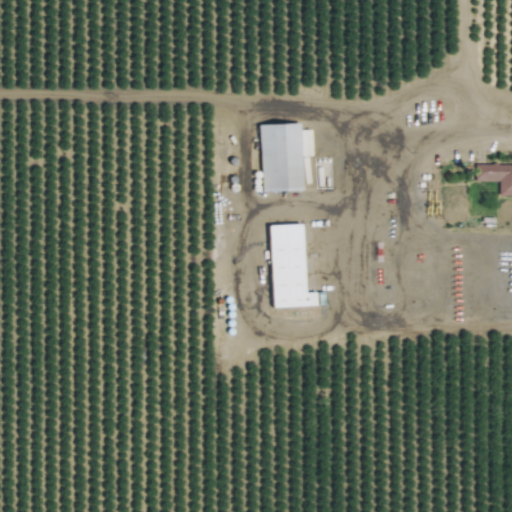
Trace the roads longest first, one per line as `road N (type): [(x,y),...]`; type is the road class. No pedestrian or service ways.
road 1 (residential): [(466,0),(482,94),(472,135),(405,136),(321,103),(284,99),(0,99)]
road 2 (residential): [(325,105),(395,94),(436,76),(468,39)]
